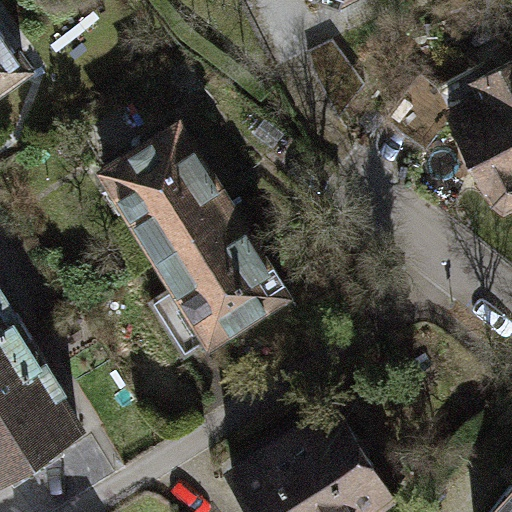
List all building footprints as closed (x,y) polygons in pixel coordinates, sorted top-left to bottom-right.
[(0,80),(24,64),(0,30),(0,80)] [(511,58),(475,76),(470,66),(437,82),(492,196),(503,204),(511,199),(511,58)] [(156,249),(233,203),(180,117),(103,164),(156,249)] [(233,203),(156,249),(177,283),(208,335),(285,289),(233,203)] [(208,335),(177,283),(150,299),(182,351),(208,335)] [(0,356),(25,340),(10,315),(16,312),(0,286),(0,356)] [(25,340),(0,356),(0,474),(80,424),(57,389),(63,385),(46,359),(40,363),(25,340)] [(339,403),(232,467),(259,511),(352,511),(391,489),(339,403)] [(511,511),(511,484),(490,511),(511,511)]
